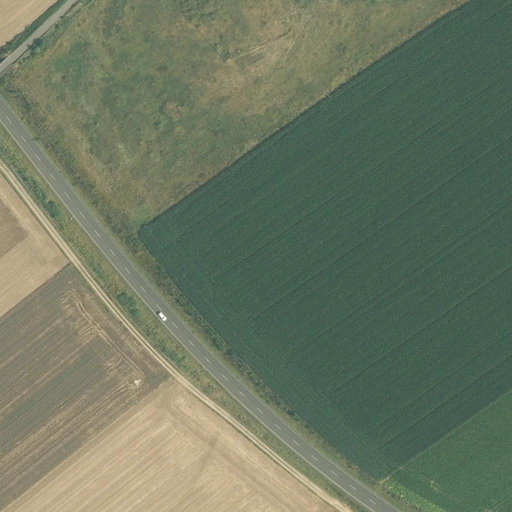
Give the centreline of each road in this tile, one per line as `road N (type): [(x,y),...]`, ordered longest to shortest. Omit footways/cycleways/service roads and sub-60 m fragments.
road 1 (secondary): [(0,109),(175,327),(286,435),(387,511)]
road 2 (track): [(354,511),(165,366),(100,290),(0,142)]
